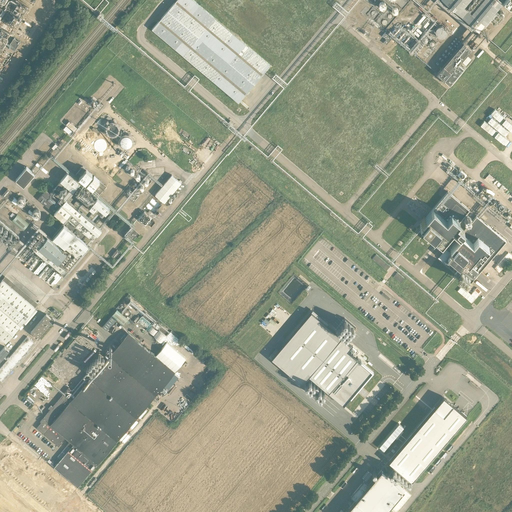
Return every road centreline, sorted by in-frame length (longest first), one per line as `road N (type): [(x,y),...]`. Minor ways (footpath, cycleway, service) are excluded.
road 1 (unknown): [(0,266),(5,259),(108,335),(35,411),(12,394)]
road 2 (unknown): [(429,370),(476,388),(487,407),(399,511)]
